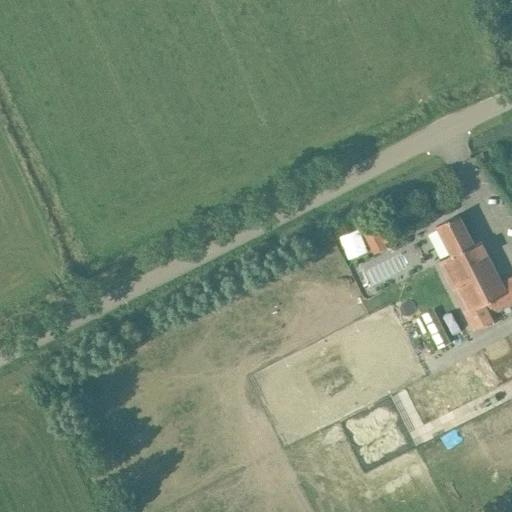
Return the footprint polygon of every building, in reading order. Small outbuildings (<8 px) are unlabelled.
[(511,311),(511,276),(500,283),(480,240),(472,244),(458,215),(436,226),(450,256),(439,261),(473,331),(511,311)] [(375,227),(363,232),(371,247),(382,241),(375,227)] [(375,270),(386,288),(410,273),(398,255),(375,270)] [(511,333),(506,336),(511,348),(511,378),(492,387),(500,404),(511,398),(511,333)] [(471,418),(492,410),(473,363),(455,370),(460,381),(416,398),(426,423),(466,407),(471,418)]
